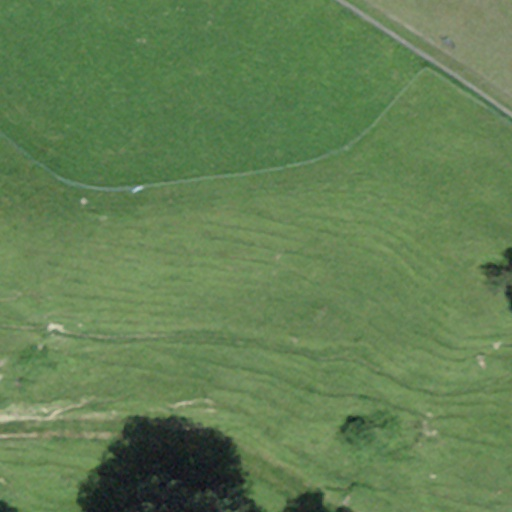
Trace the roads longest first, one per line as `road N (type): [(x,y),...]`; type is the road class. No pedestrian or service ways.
road 1 (track): [(338,511),(240,448),(146,424),(78,420),(0,429)]
road 2 (track): [(352,0),(511,108)]
